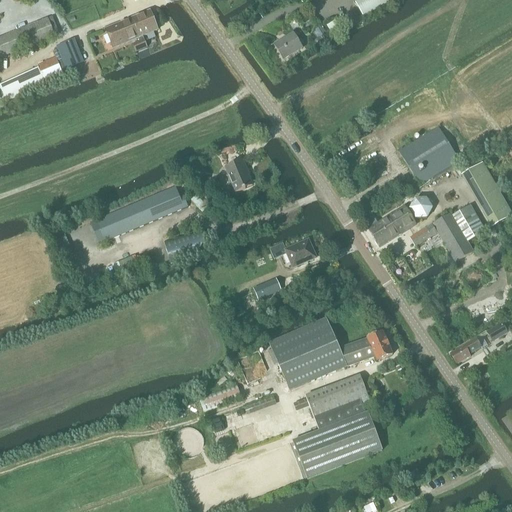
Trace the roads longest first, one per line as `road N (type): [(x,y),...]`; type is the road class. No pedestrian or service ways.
road 1 (tertiary): [(511,464),(195,0)]
road 2 (track): [(0,197),(253,89)]
road 3 (track): [(506,457),(393,511)]
